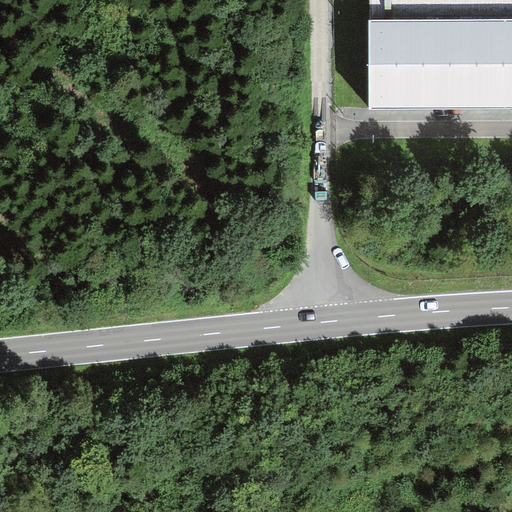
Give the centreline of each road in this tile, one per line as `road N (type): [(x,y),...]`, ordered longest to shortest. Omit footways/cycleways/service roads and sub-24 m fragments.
road 1 (primary): [(511,308),(0,353)]
road 2 (track): [(316,0),(319,131)]
